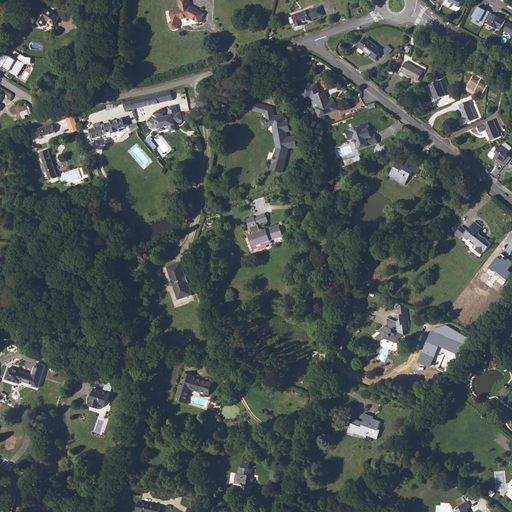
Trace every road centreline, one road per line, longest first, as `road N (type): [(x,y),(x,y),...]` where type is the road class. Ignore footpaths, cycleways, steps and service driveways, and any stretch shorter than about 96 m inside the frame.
road 1 (residential): [(313,38),(511,200)]
road 2 (residential): [(103,101),(313,38)]
road 3 (residential): [(324,356),(284,511)]
